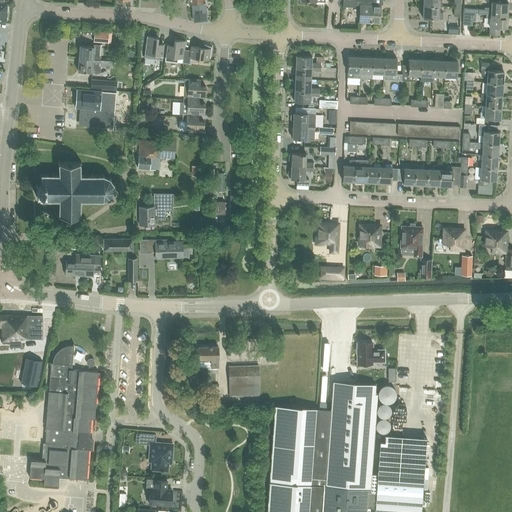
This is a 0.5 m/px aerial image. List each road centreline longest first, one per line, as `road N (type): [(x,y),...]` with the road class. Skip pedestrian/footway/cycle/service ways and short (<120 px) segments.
road 1 (tertiary): [(268,305),(511,298)]
road 2 (residential): [(273,195),(495,207),(511,199)]
road 3 (tertiary): [(5,238),(2,186),(21,9)]
road 4 (residential): [(195,511),(196,442),(155,402),(160,308)]
road 5 (residential): [(226,32),(122,14),(21,9)]
road 6 (residential): [(273,195),(279,35)]
road 7 (tertiary): [(160,308),(4,284)]
road 8 (residential): [(226,160),(219,110),(226,32)]
road 9 (residential): [(5,238),(131,227)]
